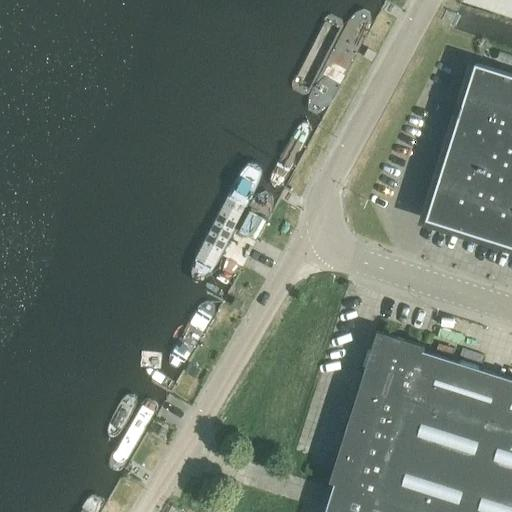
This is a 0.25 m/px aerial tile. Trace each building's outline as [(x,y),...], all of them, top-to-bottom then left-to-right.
[(355,0),(336,0),(303,66),(301,76),(308,79),(317,74),(355,3),(355,0)] [(355,7),(311,89),(314,105),(330,100),(373,15),(374,5),(363,0),(355,7)] [(511,242),(511,71),(479,61),(430,216),(511,242)] [(216,263),(259,189),(245,181),(202,255),(216,263)] [(276,197),(260,189),(214,271),(231,280),(276,197)] [(216,309),(200,300),(183,332),(172,352),(163,367),(179,374),(216,309)] [(511,511),(511,375),(383,334),(333,490),(325,511),(511,511)] [(120,476),(162,406),(147,398),(105,467),(120,476)] [(102,511),(108,502),(91,493),(79,511),(102,511)]
